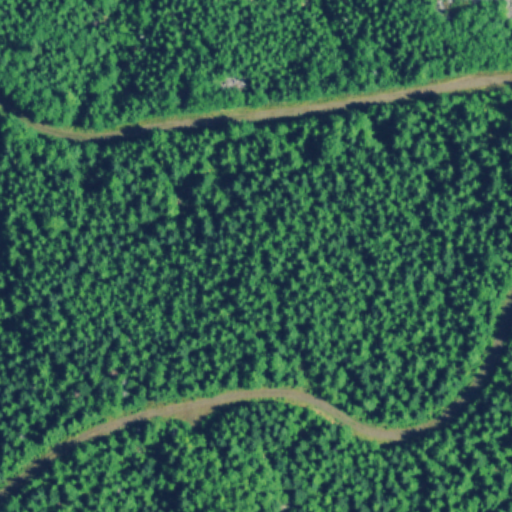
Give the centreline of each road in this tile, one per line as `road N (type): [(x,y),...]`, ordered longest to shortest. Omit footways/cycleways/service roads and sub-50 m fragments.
road 1 (track): [(511,309),(479,378),(434,425),(379,435),(280,391),(216,397),(63,447),(0,497)]
road 2 (track): [(511,78),(174,122),(109,139),(53,131),(0,99)]
